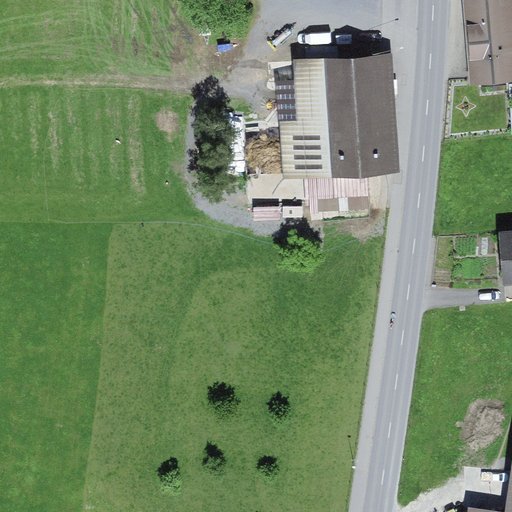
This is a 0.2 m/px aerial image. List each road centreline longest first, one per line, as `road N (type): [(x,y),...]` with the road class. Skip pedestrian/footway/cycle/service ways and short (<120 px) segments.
road 1 (primary): [(432,0),(379,511)]
road 2 (track): [(0,83),(218,85)]
